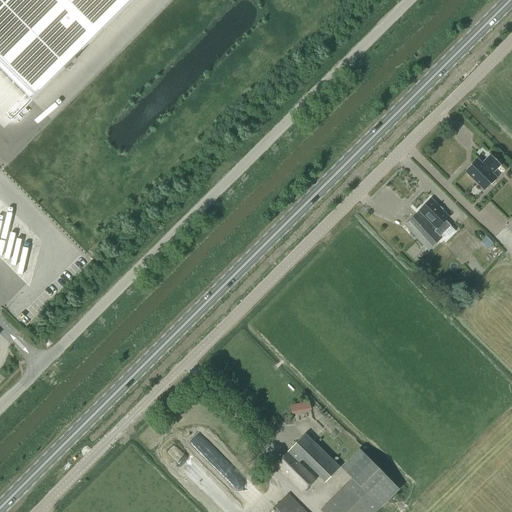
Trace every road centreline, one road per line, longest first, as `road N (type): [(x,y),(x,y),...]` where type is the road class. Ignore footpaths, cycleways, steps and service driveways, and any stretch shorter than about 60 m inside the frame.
road 1 (secondary): [(0,509),(511,1)]
road 2 (unclassified): [(38,511),(511,40)]
road 3 (unclassified): [(0,407),(410,0)]
